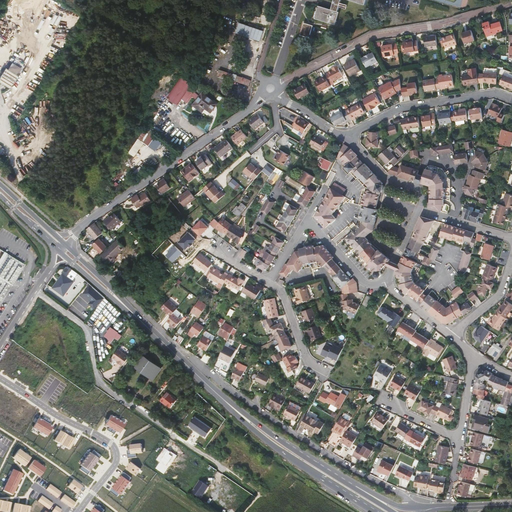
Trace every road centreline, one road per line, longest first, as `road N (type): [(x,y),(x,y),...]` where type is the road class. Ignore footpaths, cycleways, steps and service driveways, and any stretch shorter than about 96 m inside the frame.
road 1 (residential): [(181,350),(270,418),(415,509)]
road 2 (residential): [(271,88),(371,37),(511,3)]
road 3 (residential): [(81,228),(271,88)]
road 4 (secondary): [(63,248),(219,396)]
road 5 (residential): [(0,378),(117,453),(77,511)]
road 6 (residential): [(35,290),(85,329),(98,382),(166,427)]
road 7 (secondary): [(219,396),(275,447),(376,511)]
road 8 (residential): [(343,138),(398,108),(493,94),(511,100)]
road 9 (residential): [(268,283),(306,225),(363,283),(388,281)]
road 10 (residential): [(474,355),(459,438),(392,404)]
road 11 (secondary): [(339,476),(219,396)]
